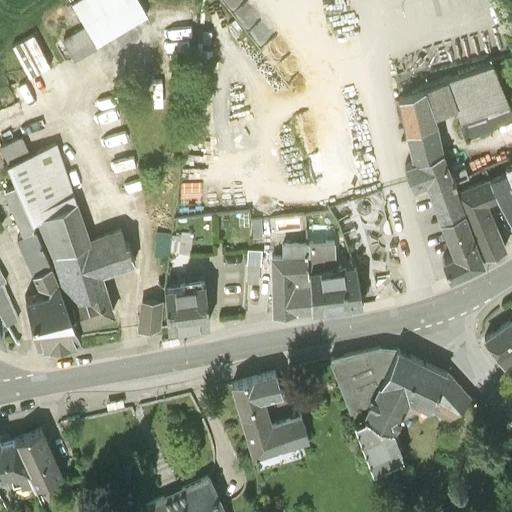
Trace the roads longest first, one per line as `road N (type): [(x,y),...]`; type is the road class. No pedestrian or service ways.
road 1 (secondary): [(12,393),(432,315)]
road 2 (secondary): [(511,408),(432,315)]
